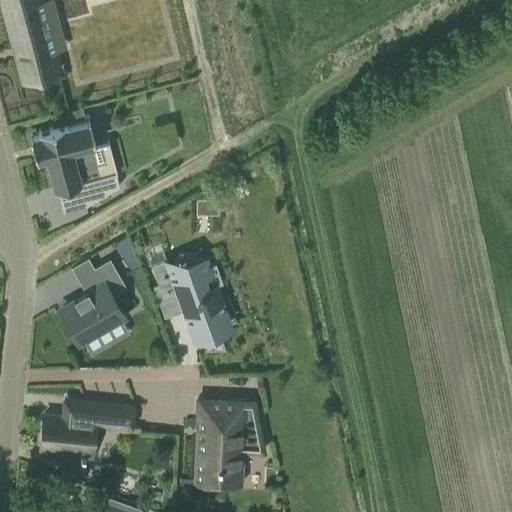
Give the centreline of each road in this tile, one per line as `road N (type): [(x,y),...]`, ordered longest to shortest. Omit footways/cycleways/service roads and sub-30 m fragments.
road 1 (track): [(379,511),(297,105)]
road 2 (track): [(21,263),(297,105)]
road 3 (track): [(305,174),(511,54)]
road 4 (residential): [(17,247),(0,480)]
road 5 (track): [(477,0),(297,105)]
road 6 (unknown): [(10,375),(180,376)]
